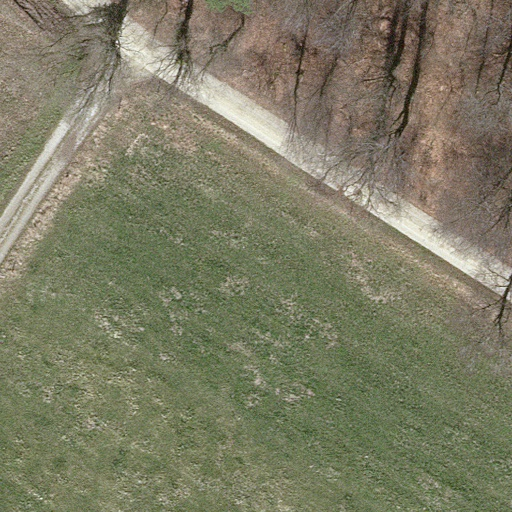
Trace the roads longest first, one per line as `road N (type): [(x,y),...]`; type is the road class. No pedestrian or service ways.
road 1 (track): [(136,43),(511,281)]
road 2 (track): [(0,251),(136,43),(91,0)]
